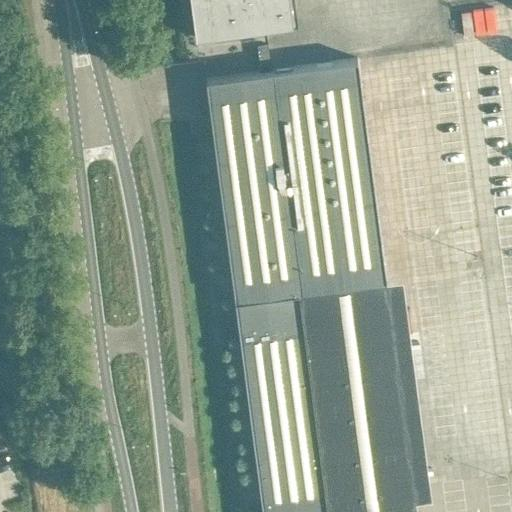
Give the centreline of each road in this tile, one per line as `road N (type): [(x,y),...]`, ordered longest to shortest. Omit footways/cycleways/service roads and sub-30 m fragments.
road 1 (secondary): [(63,0),(100,343)]
road 2 (secondary): [(151,338),(83,0)]
road 3 (secondary): [(169,511),(151,338)]
road 4 (secondary): [(100,343),(132,511)]
